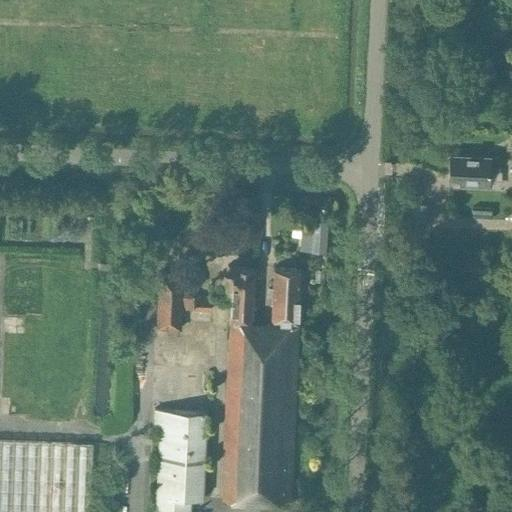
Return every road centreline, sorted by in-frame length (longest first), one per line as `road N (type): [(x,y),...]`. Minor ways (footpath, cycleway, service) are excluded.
road 1 (residential): [(0,151),(365,169)]
road 2 (unclassified): [(347,511),(365,169)]
road 3 (residential): [(365,169),(376,0)]
